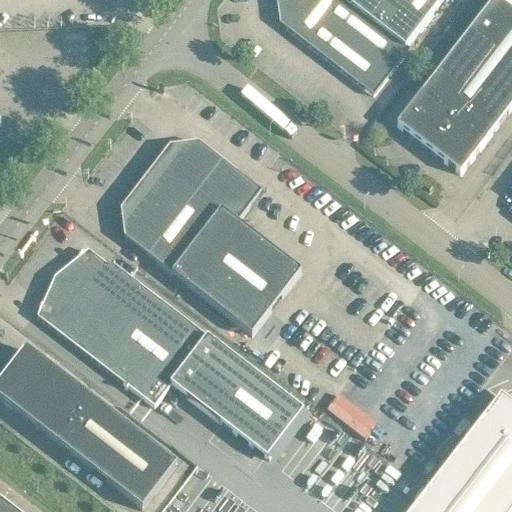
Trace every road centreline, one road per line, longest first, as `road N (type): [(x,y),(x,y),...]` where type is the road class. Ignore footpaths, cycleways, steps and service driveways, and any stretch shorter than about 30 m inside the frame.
road 1 (unclassified): [(166,33),(511,301)]
road 2 (unclassified): [(0,248),(166,33)]
